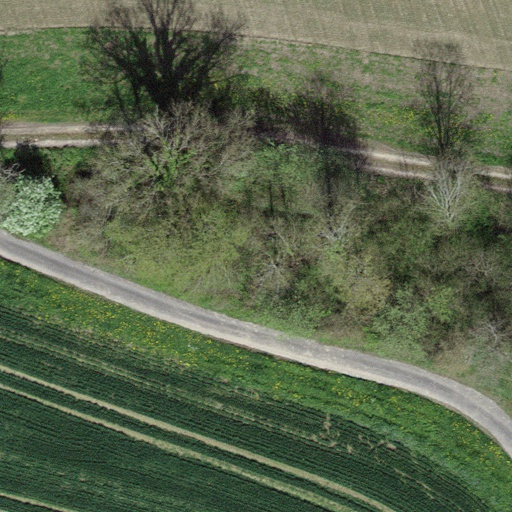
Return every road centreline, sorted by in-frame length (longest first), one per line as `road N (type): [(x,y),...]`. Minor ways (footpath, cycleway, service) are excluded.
road 1 (track): [(511,452),(473,409),(436,389),(211,327),(0,243)]
road 2 (track): [(0,138),(254,140),(511,181)]
